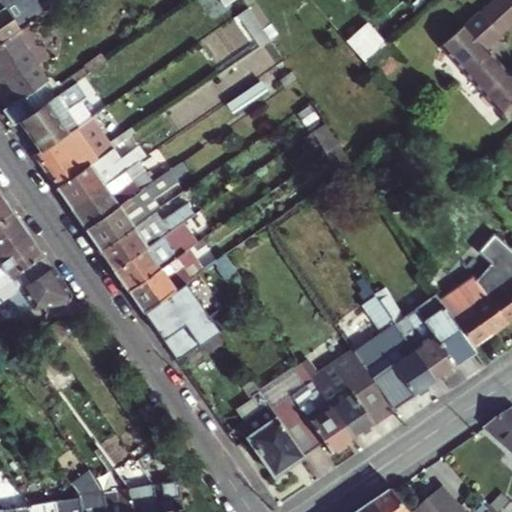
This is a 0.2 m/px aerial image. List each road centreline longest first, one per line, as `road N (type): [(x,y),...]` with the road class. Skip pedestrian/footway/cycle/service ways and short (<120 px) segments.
road 1 (residential): [(0,145),(254,511)]
road 2 (tertiary): [(318,511),(508,383)]
